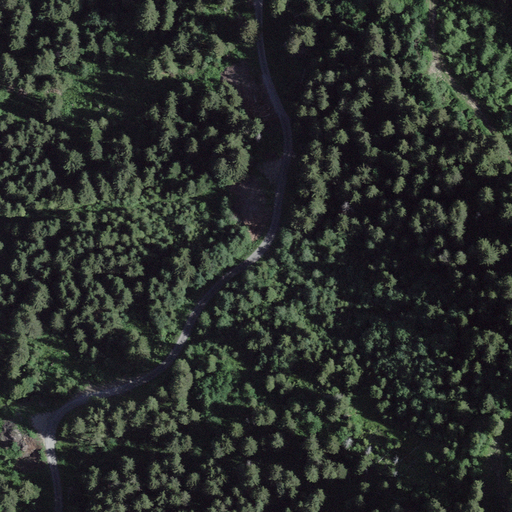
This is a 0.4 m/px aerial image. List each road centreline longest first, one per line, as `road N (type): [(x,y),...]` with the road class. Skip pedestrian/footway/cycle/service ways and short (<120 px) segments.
road 1 (track): [(58,511),(50,443),(57,413),(158,367),(212,288),(257,255),(276,222),(287,130),(260,56),(256,0)]
road 2 (track): [(511,156),(438,60),(431,0)]
